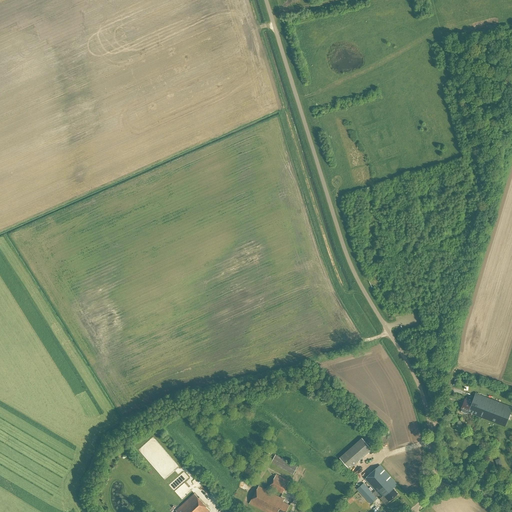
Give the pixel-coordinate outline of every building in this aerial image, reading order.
[(461,412),(467,414),(468,412),(505,427),(511,409),(511,407),(476,393),(473,400),(466,398),(466,399),(465,399),(462,407),(462,408),(461,412)] [(350,469),(372,449),(362,438),(340,458),(350,469)] [(292,474),(297,466),(275,455),(271,463),(292,474)] [(365,479),(376,491),(373,493),(364,483),(358,489),(371,504),(377,498),(376,497),(379,495),(382,497),(380,499),(384,503),(388,500),(389,501),(398,494),(393,488),(397,485),(380,465),(365,479)] [(282,493),(288,483),(274,476),(269,487),(282,493)] [(277,511),(285,511),(288,506),(282,502),(284,500),(258,486),(249,504),(264,511),(277,511)] [(208,511),(210,511),(194,494),(175,510),(176,511),(208,511)]
